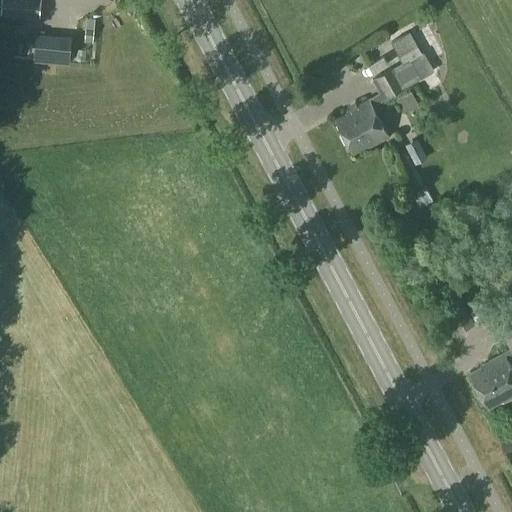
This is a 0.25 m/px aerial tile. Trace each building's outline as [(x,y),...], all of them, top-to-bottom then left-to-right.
[(3,0),(3,11),(38,15),(39,0),(3,0)] [(335,119),(353,153),(368,146),(369,148),(389,137),(372,105),(386,97),(433,73),(421,52),(409,32),(391,42),(402,62),(374,78),(381,91),(369,99),(345,111),(346,113),(335,119)] [(34,59),(69,63),(71,37),(36,34),(34,59)] [(406,147),(415,164),(426,158),(417,141),(406,147)] [(413,195),(418,209),(433,204),(427,189),(413,195)] [(448,329),(467,321),(459,303),(441,311),(448,329)] [(511,312),(495,320),(510,350),(511,355),(511,312)] [(481,368),(469,373),(487,408),(502,400),(503,402),(511,397),(511,369),(507,360),(511,356),(511,355),(510,350),(503,353),(480,366),(481,368)]
